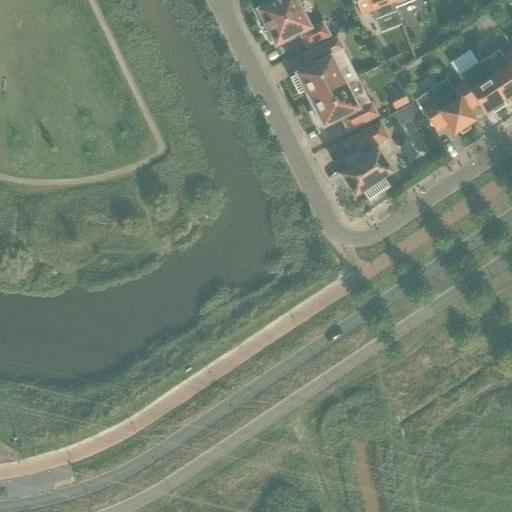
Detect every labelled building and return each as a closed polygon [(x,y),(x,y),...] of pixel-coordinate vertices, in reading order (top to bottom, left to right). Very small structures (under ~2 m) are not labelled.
[(269,6),(256,12),(275,49),(298,37),(305,51),(331,38),(323,23),(310,29),(294,0),(279,0),(278,0),(271,0),(267,2),(269,6)] [(394,9),(390,0),(353,0),(360,16),(371,12),(375,21),(396,13),(394,9)] [(390,0),(394,9),(415,1),(414,0),(390,0)] [(345,84),(335,65),(346,60),(342,52),(344,51),(337,39),(303,56),(310,69),(295,76),(296,78),(291,80),(298,93),(303,90),(309,102),(345,84)] [(511,51),(503,58),(498,51),(478,64),(504,103),(509,99),(511,103),(511,102),(511,51)] [(504,103),(478,64),(458,78),(462,84),(452,91),(466,112),(476,105),(484,116),(491,112),(493,115),(505,107),(503,104),(504,103)] [(466,112),(452,91),(446,81),(415,102),(436,133),(446,126),(453,137),(459,133),(461,136),(470,130),(468,127),(474,123),(466,112)] [(377,117),(371,105),(369,106),(363,93),(352,99),(345,84),(309,102),(315,115),(310,117),(316,130),(321,127),(322,129),(341,120),(347,133),(377,117)] [(388,141),(380,125),(351,140),(358,154),(344,161),(349,171),(340,177),(354,199),(363,193),(369,202),(388,189),(382,180),(396,171),(386,158),(393,154),(387,141),(388,141)]
